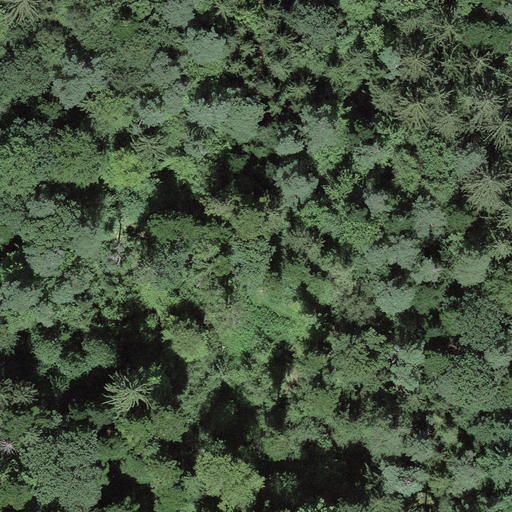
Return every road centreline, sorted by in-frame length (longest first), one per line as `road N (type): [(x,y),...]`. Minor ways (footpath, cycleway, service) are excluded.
road 1 (track): [(220,272),(511,408)]
road 2 (track): [(206,0),(214,133),(231,228),(220,272)]
